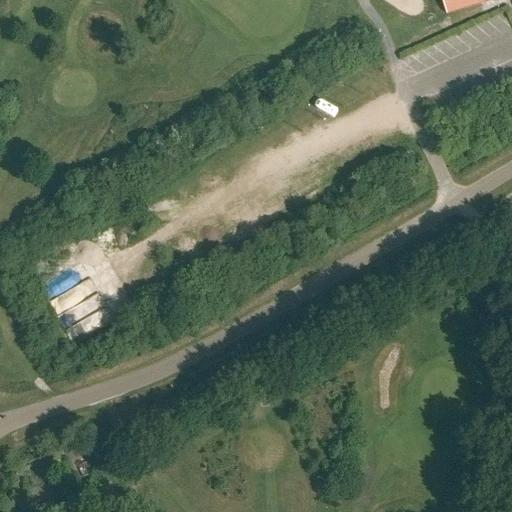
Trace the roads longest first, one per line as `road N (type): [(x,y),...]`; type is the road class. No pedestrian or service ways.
road 1 (unclassified): [(0,422),(184,359),(511,169)]
road 2 (track): [(404,93),(117,259)]
